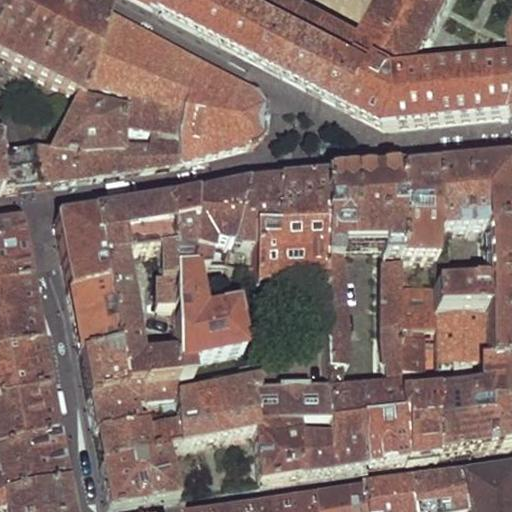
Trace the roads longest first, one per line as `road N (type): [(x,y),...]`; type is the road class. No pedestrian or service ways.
road 1 (residential): [(30,208),(366,159)]
road 2 (residential): [(511,461),(185,511)]
road 3 (residential): [(100,0),(311,114),(366,159)]
road 4 (residential): [(30,208),(86,511)]
road 5 (residential): [(366,159),(511,146)]
